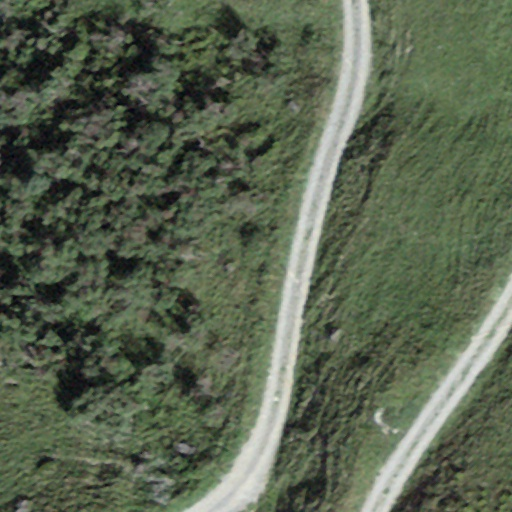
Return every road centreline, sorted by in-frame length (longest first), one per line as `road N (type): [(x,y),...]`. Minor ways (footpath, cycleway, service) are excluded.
road 1 (track): [(212,511),(249,439),(338,89),(345,0)]
road 2 (track): [(511,283),(368,511)]
